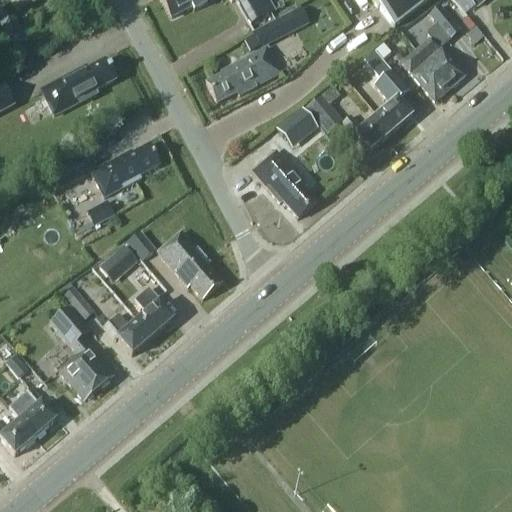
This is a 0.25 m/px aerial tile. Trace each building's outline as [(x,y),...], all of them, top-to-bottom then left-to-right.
[(8,0),(15,12),(33,3),(34,4),(41,0),(8,0)] [(217,0),(158,0),(170,21),(191,10),(193,13),(217,0)] [(249,27),(264,18),(253,0),(236,0),(234,1),(249,27)] [(432,0),(367,0),(392,31),(432,0)] [(467,0),(475,10),(487,0),(467,0)] [(428,41),(413,54),(448,93),(463,80),(438,52),(460,33),(439,9),(428,18),(436,27),(427,34),(426,39),(428,41)] [(300,10),(276,23),(284,39),(308,26),(300,10)] [(0,24),(0,29),(17,64),(34,56),(14,17),(0,24)] [(279,76),(264,50),(220,75),(221,77),(205,85),(216,106),(235,96),(237,99),(279,76)] [(389,107),(375,119),(390,137),(410,120),(396,103),(406,95),(387,72),(388,70),(375,54),(363,64),(379,83),(373,88),(389,107)] [(448,93),(413,54),(399,67),(433,105),(448,93)] [(22,92),(42,83),(32,61),(12,70),(22,92)] [(75,106),(76,107),(95,98),(93,94),(113,84),(103,63),(86,71),(85,68),(39,91),(45,103),(42,105),(45,112),(30,120),(33,127),(75,106)] [(0,85),(0,114),(12,108),(0,85)] [(339,98),(331,89),(304,111),(325,137),(343,123),(329,106),(339,98)] [(301,111),(276,131),(284,141),(290,136),(297,131),(304,140),(317,131),(301,111)] [(390,137),(375,119),(359,132),(349,120),(341,126),(352,140),(355,138),(369,154),(390,137)] [(121,190),(122,191),(140,181),(138,178),(158,168),(147,148),(131,156),(130,154),(89,175),(103,200),(121,190)] [(304,189),(274,153),(250,174),(278,207),(280,204),(295,222),(315,205),(303,190),(304,189)] [(59,166),(53,158),(40,167),(47,175),(59,166)] [(85,179),(77,163),(51,177),(59,192),(85,179)] [(113,217),(105,203),(85,214),(93,228),(113,217)] [(140,235),(127,246),(142,264),(156,253),(140,235)] [(220,286),(208,273),(205,270),(208,267),(179,235),(155,256),(186,291),(189,289),(201,303),(220,286)] [(98,270),(112,286),(137,265),(123,248),(98,270)] [(62,299),(83,324),(93,315),(72,290),(62,299)] [(136,324),(151,341),(171,323),(156,305),(158,304),(147,292),(133,304),(144,316),(136,324)] [(99,365),(85,349),(84,350),(77,343),(87,335),(66,311),(48,327),(75,358),(56,375),(70,390),(71,389),(84,403),(110,380),(98,366),(99,365)] [(131,358),(151,341),(136,324),(127,331),(116,318),(101,331),(112,344),(116,341),(131,358)] [(4,367),(17,381),(28,372),(15,358),(4,367)] [(33,411),(19,424),(34,441),(54,423),(39,407),(41,405),(30,392),(22,398),(33,411)] [(34,441),(19,424),(4,437),(0,431),(0,443),(13,459),(34,441)]
